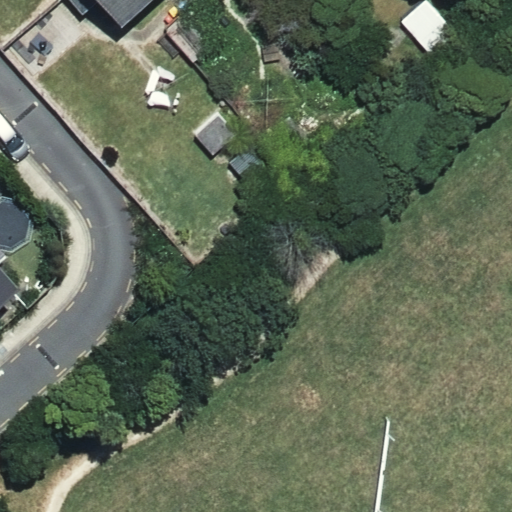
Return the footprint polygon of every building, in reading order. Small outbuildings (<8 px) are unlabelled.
[(95,0),(113,21),(136,0),(95,0)] [(455,33),(425,0),(421,0),(398,20),(429,55),(455,33)] [(189,7),(162,30),(190,61),(216,38),(189,7)] [(233,132),(217,114),(194,134),(210,153),(233,132)] [(267,170),(245,145),(226,162),(248,186),(267,170)]
